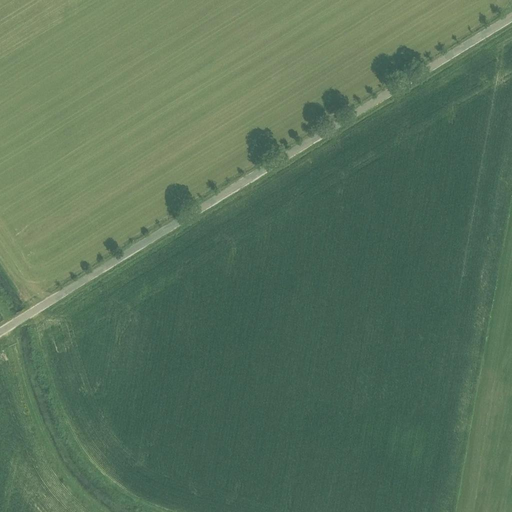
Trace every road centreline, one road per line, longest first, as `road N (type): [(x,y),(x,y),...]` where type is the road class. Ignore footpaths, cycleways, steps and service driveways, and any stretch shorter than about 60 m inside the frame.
road 1 (unclassified): [(0,333),(511,17)]
road 2 (track): [(105,511),(80,495),(37,426),(0,307)]
